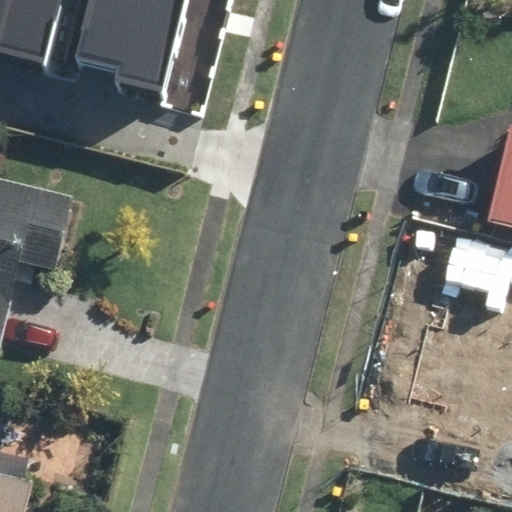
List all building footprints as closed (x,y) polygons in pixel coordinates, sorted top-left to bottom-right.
[(0,44),(0,54),(50,68),(67,0),(0,0),(0,40),(1,41),(0,44)] [(119,80),(172,93),(195,0),(90,0),(77,55),(122,67),(119,80)] [(511,173),(499,238),(511,240),(511,173)] [(77,204),(0,185),(0,361),(1,361),(20,280),(58,288),(77,204)] [(511,274),(496,268),(451,376),(511,401),(511,274)] [(0,511),(34,511),(40,486),(0,476),(0,511)]
